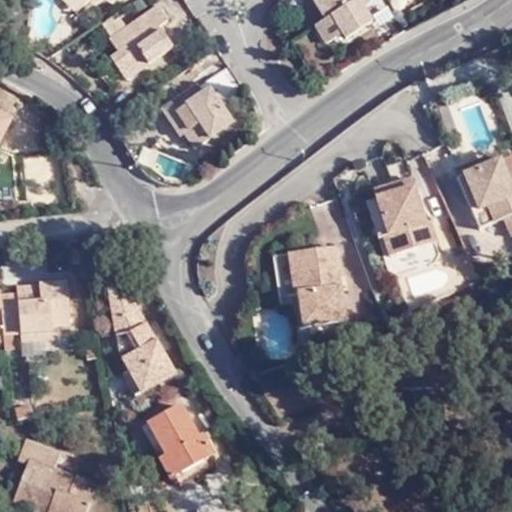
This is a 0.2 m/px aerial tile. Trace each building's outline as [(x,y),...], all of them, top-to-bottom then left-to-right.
[(337,15),(327,0),(318,0),(330,19),(337,15)] [(327,0),(337,15),(330,19),(320,26),(331,43),(347,33),(351,39),(377,22),(369,10),(364,1),(365,0),(327,0)] [(374,6),(370,0),(365,0),(364,1),(369,10),(374,6)] [(171,22),(161,9),(112,42),(121,56),(113,61),(129,82),(176,49),(161,29),(171,22)] [(224,108),(213,93),(211,90),(206,93),(200,86),(165,111),(184,138),(188,135),(198,149),(235,124),(224,108)] [(219,90),(213,93),(224,108),(229,104),(219,90)] [(466,181),(480,214),(485,212),(474,186),(511,172),(508,165),(466,181)] [(197,180),(200,175),(193,172),(190,178),(197,180)] [(485,212),(480,214),(489,239),(511,230),(511,174),(511,172),(474,186),(485,212)] [(408,198),(423,192),(421,186),(405,191),(408,198)] [(436,231),(423,192),(408,198),(405,191),(385,199),(389,209),(400,243),(395,245),(402,263),(437,253),(429,233),(436,231)] [(400,243),(389,209),(377,213),(388,247),(395,245),(400,243)] [(441,229),(436,231),(429,233),(437,253),(447,250),(441,229)] [(309,298),(305,298),(308,330),(352,325),(342,251),(301,256),(309,298)] [(300,299),(305,298),(309,298),(301,256),(294,257),(300,299)] [(148,323),(152,322),(123,273),(108,277),(120,341),(131,360),(126,363),(138,385),(161,370),(173,362),(176,361),(157,330),(153,332),(148,323)] [(42,288),(43,296),(43,305),(21,306),(21,297),(4,298),(3,291),(0,291),(0,329),(7,329),(7,339),(23,338),(54,336),(54,329),(73,327),(70,286),(42,288)] [(43,305),(43,296),(21,297),(21,306),(43,305)] [(157,330),(152,322),(148,323),(153,332),(157,330)] [(431,371),(429,405),(443,405),(446,371),(464,371),(464,360),(438,359),(438,371),(431,371)] [(173,362),(161,370),(163,374),(176,367),(173,362)] [(418,404),(429,405),(431,371),(417,369),(418,404)] [(443,405),(463,407),(464,371),(446,371),(443,405)] [(464,371),(463,407),(478,408),(480,373),(464,371)] [(201,433),(179,397),(145,418),(164,449),(158,452),(170,473),(215,446),(206,431),(201,433)] [(13,503),(37,511),(85,511),(97,483),(76,475),(75,477),(54,469),(60,452),(26,439),(18,459),(29,463),(13,503)] [(182,482),(216,463),(211,456),(178,475),(182,482)]
